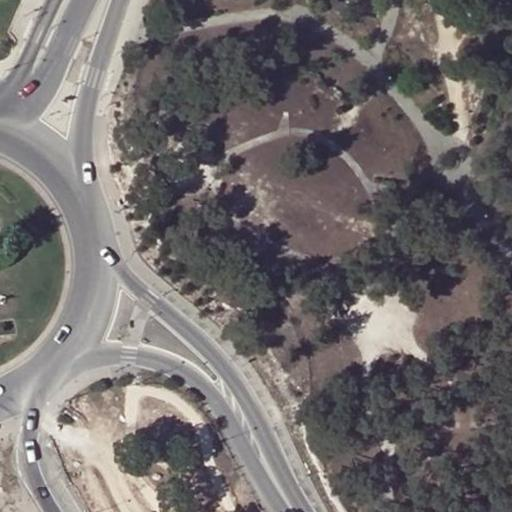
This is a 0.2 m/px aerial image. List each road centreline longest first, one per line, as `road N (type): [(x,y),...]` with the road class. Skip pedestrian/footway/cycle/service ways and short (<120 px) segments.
road 1 (tertiary): [(241,409),(216,365),(99,260)]
road 2 (tertiary): [(60,361),(168,361),(241,409)]
road 3 (secondary): [(73,185),(91,78),(118,0)]
road 4 (secondary): [(88,0),(34,92),(0,120)]
road 5 (motorway): [(53,511),(29,462),(34,382)]
